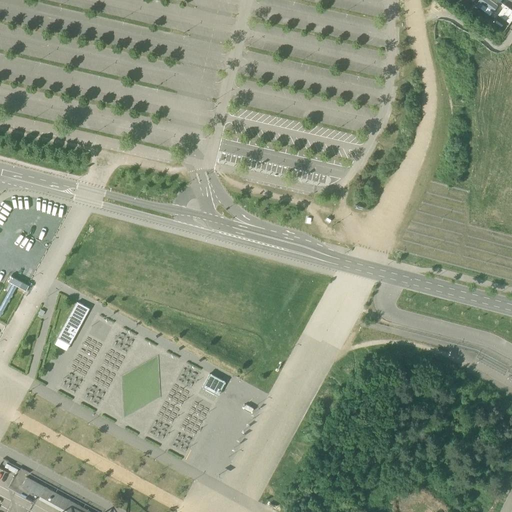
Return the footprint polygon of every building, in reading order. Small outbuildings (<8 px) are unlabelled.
[(511,6),(506,3),(498,13),(511,23),(511,21),(511,6)] [(511,47),(508,45),(445,130),(511,179),(511,47)] [(57,338),(70,344),(75,334),(72,332),(80,317),(83,319),(89,308),(77,302),(57,338)] [(83,319),(80,317),(72,332),(75,334),(83,319)] [(99,324),(94,334),(103,339),(108,329),(99,324)] [(210,374),(203,387),(217,395),(225,382),(210,374)] [(92,511),(26,478),(21,487),(38,496),(67,511),(92,511)]
